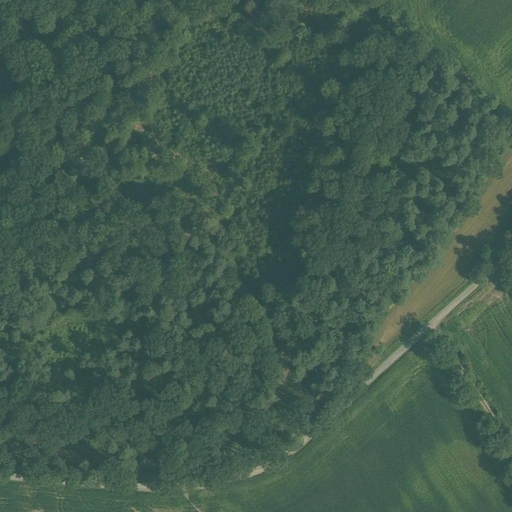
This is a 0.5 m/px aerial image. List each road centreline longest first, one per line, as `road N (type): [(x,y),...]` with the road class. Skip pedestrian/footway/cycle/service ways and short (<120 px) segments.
road 1 (track): [(511,251),(267,466),(163,487),(0,476)]
road 2 (track): [(58,0),(27,240),(0,300)]
road 3 (track): [(437,318),(511,442)]
